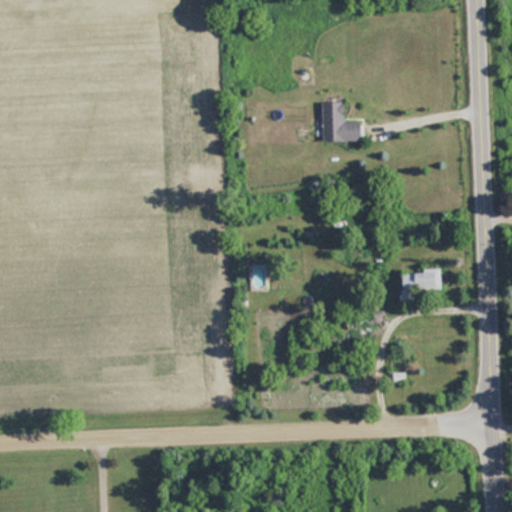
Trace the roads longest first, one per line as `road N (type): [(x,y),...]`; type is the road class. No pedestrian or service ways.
road 1 (residential): [(502,511),(483,0)]
road 2 (residential): [(0,435),(498,414)]
